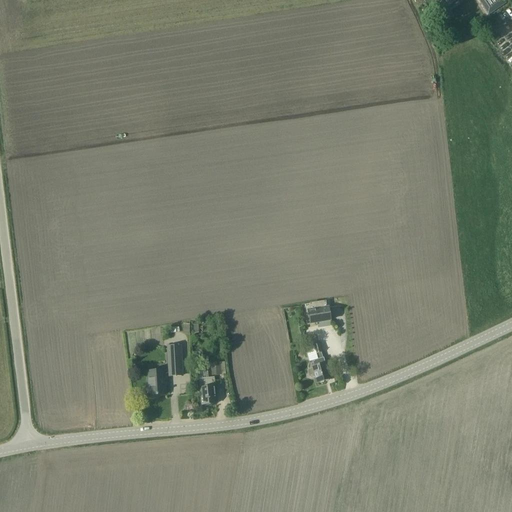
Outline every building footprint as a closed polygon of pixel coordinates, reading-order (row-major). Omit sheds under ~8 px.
[(503,0),(479,0),(489,14),(506,3),(503,0)] [(481,27),(489,39),(498,34),(489,21),(481,27)] [(309,325),(330,322),(328,308),(307,310),(309,325)] [(322,353),(320,345),(314,346),(316,354),(322,353)] [(181,347),(167,348),(167,377),(182,377),(181,347)] [(323,359),(321,354),(317,355),(318,360),(313,362),(314,367),(313,368),(313,369),(309,370),(308,373),(309,377),(312,379),(316,378),(317,383),(319,383),(320,384),(324,383),(324,381),(329,380),(327,371),(329,370),(327,364),(325,364),(323,359)] [(211,364),(212,376),(221,375),(220,363),(211,364)] [(147,396),(151,396),(151,399),(158,398),(158,395),(163,395),(162,371),(146,372),(147,396)] [(199,372),(200,380),(199,380),(200,389),(202,406),(204,406),(205,407),(208,406),(209,405),(215,404),(214,395),(216,395),(215,387),(214,387),(214,378),(208,379),(207,371),(199,372)]
